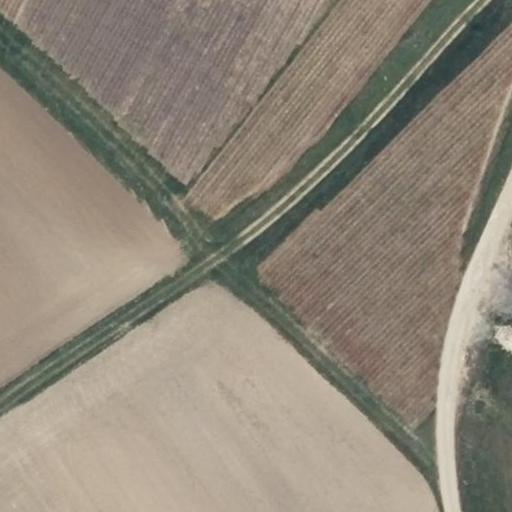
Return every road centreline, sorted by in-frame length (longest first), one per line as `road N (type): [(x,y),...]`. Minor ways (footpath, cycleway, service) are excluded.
road 1 (track): [(0,412),(238,247),(337,160),(489,0)]
road 2 (track): [(511,198),(465,301),(451,387),(457,511)]
